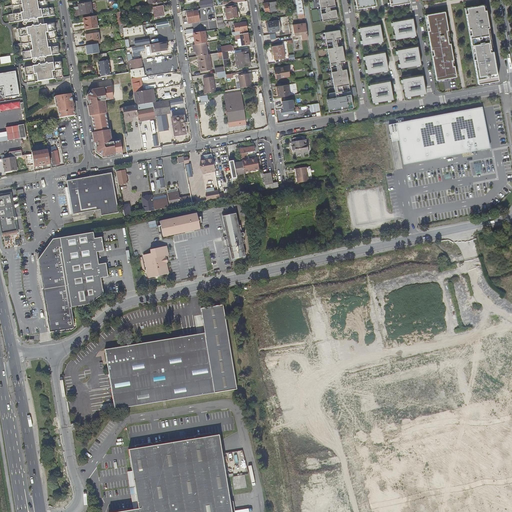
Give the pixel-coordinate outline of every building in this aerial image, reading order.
[(24,60),(37,58),(39,66),(25,68),(27,83),(63,78),(60,62),(54,63),(53,55),(59,54),(54,24),(45,25),(43,17),(55,16),(53,8),(48,9),(46,0),(18,0),(20,13),(13,15),(14,22),(29,20),(30,27),(19,29),(24,60)] [(295,0),(298,14),(304,13),(301,0),(295,0)] [(318,0),(322,21),(337,18),(336,10),(326,11),(325,8),(335,6),(334,0),(318,0)] [(375,0),(355,0),(356,5),(357,8),(357,9),(358,9),(360,8),(364,7),(367,7),(372,6),(374,6),(376,5),(375,0)] [(79,10),(74,11),(75,16),(91,13),(90,2),(78,4),(79,10)] [(160,3),(160,4),(153,5),(155,18),(164,16),(163,6),(161,7),(160,3)] [(465,7),(472,47),(491,43),(484,4),(465,7)] [(236,6),(225,8),(227,19),(237,18),(237,13),(236,11),(237,11),(236,6)] [(210,8),(204,9),(205,11),(198,12),(199,18),(202,17),(202,20),(206,19),(206,20),(212,19),(210,8)] [(188,23),(195,22),(195,19),(199,19),(199,18),(198,12),(198,10),(193,11),(193,12),(186,13),(188,23)] [(445,11),(426,15),(425,15),(427,29),(431,53),(451,50),(445,11)] [(90,16),(83,17),(84,24),(85,24),(86,29),(98,28),(96,15),(90,16)] [(412,17),(392,21),(393,23),(393,26),(395,35),(395,37),(396,39),(416,35),(412,17)] [(277,20),(268,21),(269,31),(278,30),(277,20)] [(302,39),(308,38),(306,22),(293,24),(294,34),(301,33),(302,39)] [(236,35),(240,35),(247,33),(246,23),(234,25),(236,35)] [(380,23),(359,27),(360,29),(360,31),(362,40),(362,43),(363,45),(378,42),(381,41),(383,41),(380,23)] [(139,36),(143,35),(141,26),(123,29),(124,38),(139,36)] [(341,38),(339,30),(325,33),(334,87),(349,84),(346,69),(337,71),(335,63),(345,61),(342,46),(333,48),(331,40),(341,38)] [(88,46),(100,44),(99,33),(87,35),(88,37),(87,37),(88,46)] [(195,38),(196,45),(207,43),(207,39),(196,33),(193,33),(194,38),(195,38)] [(249,45),(247,33),(240,35),(241,46),(249,45)] [(132,57),(139,56),(138,52),(143,51),(142,45),(149,44),(148,39),(133,41),(134,47),(130,48),(132,57)] [(166,52),(165,43),(150,46),(151,54),(166,52)] [(498,79),(491,43),(472,47),(478,84),(482,83),(496,80),(498,79)] [(221,52),(220,46),(216,44),(212,45),(213,53),(214,53),(221,52)] [(282,44),(273,46),(275,59),(285,57),(282,44)] [(421,64),(417,45),(397,49),(398,51),(398,54),(400,63),(400,66),(401,68),(421,64)] [(451,50),(431,53),(436,80),(438,80),(450,78),(456,77),(451,50)] [(367,72),(368,74),(384,71),(386,70),(388,70),(384,51),(364,55),(365,57),(365,59),(367,69),(367,72)] [(209,55),(198,57),(201,72),(211,71),(209,55)] [(250,66),(250,65),(235,55),(236,68),(250,66)] [(0,57),(0,64),(10,63),(9,56),(0,57)] [(140,70),(138,60),(128,62),(130,71),(140,70)] [(108,62),(99,63),(101,78),(110,77),(108,62)] [(290,76),(289,66),(274,68),(275,78),(290,76)] [(15,70),(0,72),(0,87),(3,87),(5,97),(20,95),(15,70)] [(247,87),(251,87),(249,74),(238,76),(240,89),(247,87)] [(422,74),(402,78),(403,79),(403,82),(406,97),(407,96),(410,96),(420,94),(423,94),(426,93),(422,74)] [(204,95),(216,93),(213,77),(203,79),(204,87),(205,90),(203,90),(204,95)] [(140,94),(138,79),(131,80),(133,95),(140,94)] [(389,80),(369,83),(370,85),(370,88),(373,103),(374,102),(377,102),(387,100),(390,99),(393,99),(389,80)] [(278,97),(290,95),(289,86),(285,84),(277,86),(278,97)] [(114,100),(111,87),(91,90),(86,97),(90,117),(92,116),(95,133),(93,133),(96,153),(102,158),(123,154),(121,141),(112,143),(111,136),(110,136),(105,108),(106,108),(105,101),(114,100)] [(149,92),(141,93),(143,105),(151,104),(149,92)] [(241,92),(223,95),(229,127),(246,124),(241,92)] [(71,93),(55,97),(59,119),(75,115),(71,93)] [(351,94),(327,99),(329,110),(331,111),(353,107),(351,94)] [(282,101),(283,109),(293,107),(292,99),(282,101)] [(170,101),(154,103),(153,104),(154,108),(155,110),(156,116),(156,117),(172,114),(170,101)] [(482,107),(396,124),(398,138),(403,165),(489,148),(490,148),(482,107)] [(155,110),(140,113),(141,119),(156,116),(155,110)] [(156,120),(156,117),(156,116),(141,119),(140,113),(137,113),(139,123),(156,120)] [(172,117),(175,134),(186,132),(183,115),(172,117)] [(57,119),(43,121),(44,128),(58,125),(57,119)] [(398,138),(396,124),(388,125),(391,139),(398,138)] [(302,140),(302,137),(292,138),(293,142),(291,142),(292,149),(306,147),(305,140),(302,140)] [(59,165),(56,146),(48,148),(50,160),(53,159),(54,166),(59,165)] [(240,150),(239,150),(241,161),(249,159),(248,156),(245,157),(244,153),(250,152),(255,151),(254,146),(242,149),(241,148),(239,148),(240,150)] [(308,153),(307,147),(306,147),(292,149),(292,150),(295,150),(295,155),(300,155),(300,157),(304,157),(303,154),(308,153)] [(32,155),(34,168),(50,165),(47,150),(32,153),(32,155)] [(15,157),(3,159),(4,165),(5,165),(5,167),(4,167),(5,173),(17,171),(15,157)] [(242,161),(242,162),(244,172),(258,170),(256,159),(242,161)] [(203,174),(215,171),(213,160),(205,162),(205,160),(201,161),(203,174)] [(235,176),(244,174),(244,172),(242,162),(233,164),(233,161),(229,162),(232,179),(236,178),(235,176)] [(297,184),(308,182),(307,180),(305,167),(295,169),(297,184)] [(116,172),(119,185),(127,183),(125,170),(116,172)] [(118,212),(111,172),(66,180),(72,214),(99,209),(100,215),(115,213),(118,212)] [(263,175),(266,190),(272,189),(278,187),(277,182),(272,183),(270,173),(263,175)] [(166,187),(164,177),(159,178),(159,179),(156,180),(158,189),(166,187)] [(121,195),(129,194),(128,187),(120,188),(121,195)] [(192,203),(190,196),(179,198),(177,189),(167,191),(170,207),(180,206),(192,203)] [(219,194),(218,190),(206,192),(207,200),(219,198),(219,194)] [(0,195),(0,226),(1,233),(16,230),(14,218),(9,194),(8,194),(8,193),(3,193),(3,195),(0,195)] [(143,196),(146,212),(154,210),(152,194),(143,196)] [(124,216),(130,215),(128,204),(122,206),(124,216)] [(200,229),(197,214),(157,222),(161,236),(196,229),(196,230),(200,229)] [(234,214),(223,216),(232,259),(243,257),(234,214)] [(92,232),(59,238),(71,307),(73,307),(78,306),(85,305),(89,304),(103,293),(100,278),(105,277),(107,275),(105,265),(103,264),(98,265),(96,252),(101,251),(102,249),(101,239),(99,238),(93,239),(92,232)] [(12,243),(16,242),(15,239),(8,241),(8,238),(3,239),(5,248),(12,247),(12,243)] [(45,304),(49,332),(74,328),(71,307),(59,238),(52,239),(43,251),(44,253),(42,253),(37,260),(39,268),(40,267),(41,274),(40,274),(43,297),(44,297),(46,304),(45,304)] [(150,253),(142,255),(146,270),(150,269),(152,277),(168,274),(165,263),(166,262),(165,258),(164,258),(164,256),(168,255),(165,246),(149,250),(150,253)] [(203,333),(105,349),(111,390),(114,409),(236,389),(222,304),(199,308),(203,333)] [(461,327),(467,325),(464,312),(457,314),(461,327)] [(511,361),(497,395),(348,429),(367,511),(382,500),(378,498),(394,486),(403,490),(411,472),(412,460),(398,454),(406,448),(429,443),(432,447),(429,449),(436,452),(436,448),(445,459),(443,461),(455,461),(453,463),(470,471),(470,463),(475,461),(476,464),(486,457),(487,427),(508,422),(509,390),(511,391),(511,361)] [(138,510),(126,511),(231,511),(226,478),(222,454),(219,436),(129,451),(138,510)]
